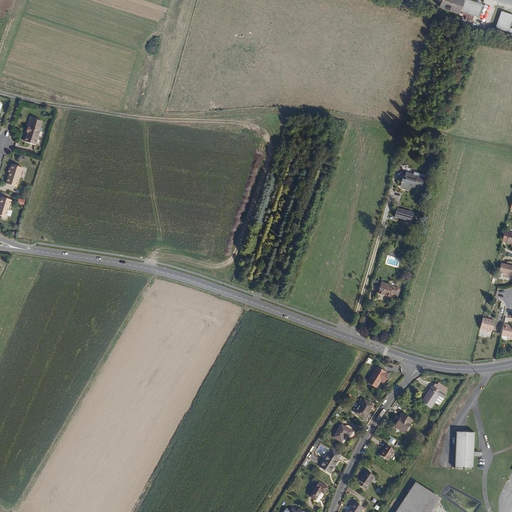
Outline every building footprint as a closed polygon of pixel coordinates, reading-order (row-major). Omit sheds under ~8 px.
[(460,13),(460,11),(463,0),(441,0),(439,6),(460,13)] [(463,0),(460,11),(478,17),(482,5),(467,0),(463,0)] [(496,28),(511,33),(511,27),(510,26),(511,19),(511,15),(502,12),(496,28)] [(23,141),(39,145),(43,130),(26,126),(24,131),(25,131),(23,141)] [(415,168),(418,169),(420,161),(412,159),(412,162),(401,159),(400,163),(401,164),(401,167),(396,166),(395,173),(404,176),(405,172),(420,175),(421,172),(415,171),(415,168)] [(6,183),(16,186),(21,167),(10,164),(8,169),(10,169),(6,183)] [(0,215),(6,217),(9,204),(10,204),(12,200),(1,197),(0,199),(0,215)] [(389,208),(405,213),(407,203),(391,199),(389,208)] [(511,233),(505,232),(502,243),(511,244),(511,233)] [(511,276),(511,266),(501,264),(499,273),(511,276)] [(398,296),(400,290),(388,286),(388,285),(381,283),(380,287),(378,294),(389,297),(390,293),(398,296)] [(492,334),(495,322),(482,319),(480,326),(479,331),(492,334)] [(508,326),(504,325),(501,336),(511,339),(511,328),(510,329),(510,328),(508,327),(508,326)] [(382,379),(387,382),(392,374),(379,366),(377,370),(378,370),(371,382),(378,386),(382,379)] [(433,396),(441,401),(447,390),(435,383),(425,399),(429,402),(433,396)] [(357,413),(365,418),(373,405),(365,400),(357,413)] [(396,428),(405,433),(413,420),(404,414),(396,428)] [(347,433),(350,435),(353,431),(341,424),(333,437),(342,442),(347,433)] [(457,433),(456,470),(474,470),(474,457),(474,453),(475,434),(457,433)] [(382,457),(389,461),(395,451),(388,447),(382,457)] [(320,469),(329,474),(341,454),(332,448),(320,469)] [(357,483),(368,490),(376,476),(365,469),(357,483)] [(321,490),(324,492),(328,486),(319,481),(311,496),(316,499),(321,490)] [(415,483),(396,511),(426,511),(430,506),(417,500),(424,488),(415,483)] [(430,506),(437,496),(424,488),(417,500),(430,506)] [(346,511),(360,511),(364,507),(353,501),(346,511)]
